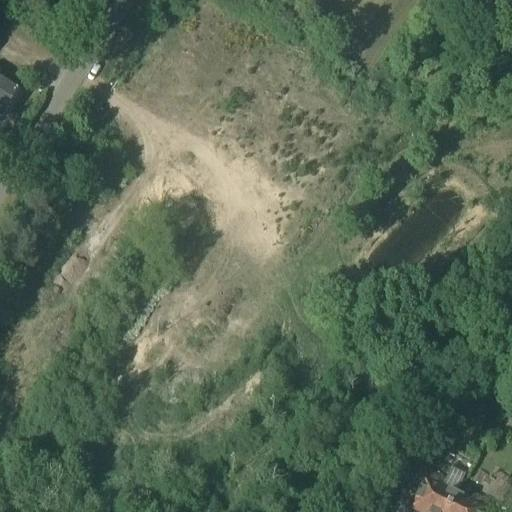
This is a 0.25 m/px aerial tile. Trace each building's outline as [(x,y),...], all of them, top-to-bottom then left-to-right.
[(183,223),(266,276),(275,262),(281,243),(309,200),(325,187),(327,182),(362,128),(354,118),(313,91),(287,83),(265,100),(260,116),(247,112),(259,75),(286,83),(257,45),(251,41),(223,83),(214,80),(178,135),(191,152),(200,145),(209,131),(217,125),(225,136),(186,196),(180,194),(174,211),(183,223)] [(0,80),(0,100),(10,107),(19,93),(0,80)] [(10,107),(0,100),(0,121),(1,121),(10,107)] [(219,258),(203,282),(245,310),(261,287),(219,258)] [(466,392),(448,397),(452,413),(471,408),(466,392)] [(416,448),(425,452),(441,460),(451,442),(434,434),(424,430),(416,448)] [(448,511),(454,499),(439,492),(442,485),(431,480),(428,487),(424,485),(411,511),(448,511)] [(511,511),(511,490),(501,511),(511,511)] [(454,499),(448,511),(481,511),(484,506),(473,501),(470,507),(454,499)]
